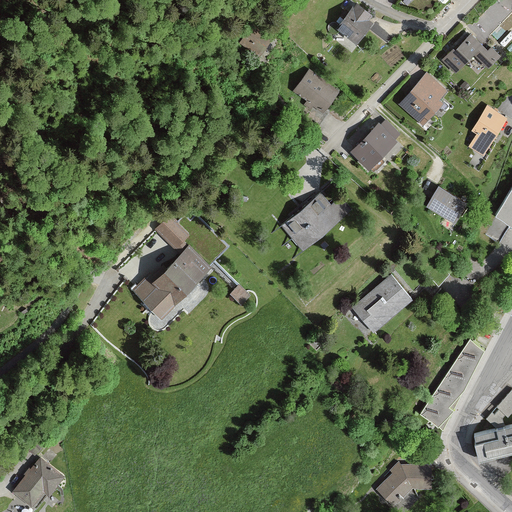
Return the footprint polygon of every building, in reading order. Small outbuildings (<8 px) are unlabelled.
[(373,21),(351,6),(338,25),(360,40),(373,21)] [(272,38),(249,25),(239,44),(262,56),(272,38)] [(453,47),(442,60),(457,73),(473,54),(489,68),(501,53),(490,45),(487,49),(469,34),(456,50),(453,47)] [(339,90),(307,69),(294,89),(308,98),(304,103),(309,106),(312,102),(325,111),(339,90)] [(399,104),(418,121),(424,115),(427,118),(442,102),(438,99),(446,90),(427,73),(399,104)] [(487,105),(473,128),(478,131),(470,146),(484,154),(506,116),(487,105)] [(397,140),(379,122),(351,151),(369,169),(397,140)] [(438,184),(426,203),(455,221),(467,201),(438,184)] [(511,189),(497,215),(511,223),(511,189)] [(281,225),(301,250),(350,213),(340,200),(333,205),(324,193),(281,225)] [(183,215),(176,221),(189,234),(183,240),(188,245),(208,265),(228,245),(196,214),(189,221),(183,215)] [(170,215),(156,231),(175,249),(183,240),(189,234),(176,221),(170,215)] [(149,272),(133,288),(161,316),(211,266),(208,265),(188,245),(155,279),(149,272)] [(392,274),(352,306),(373,332),(413,299),(392,274)] [(470,337),(457,356),(474,367),(484,347),(470,337)] [(457,356),(445,374),(463,387),(474,367),(457,356)] [(445,374),(432,393),(453,407),(463,387),(445,374)] [(506,416),(511,409),(511,389),(496,406),(506,416)] [(432,393),(420,412),(443,427),(453,407),(432,393)] [(511,425),(474,433),(480,460),(511,452),(511,425)] [(61,476),(39,459),(13,491),(29,503),(43,486),(49,491),(61,476)] [(417,462),(397,463),(391,468),(394,472),(377,487),(396,506),(413,489),(431,488),(430,461),(417,462)]
